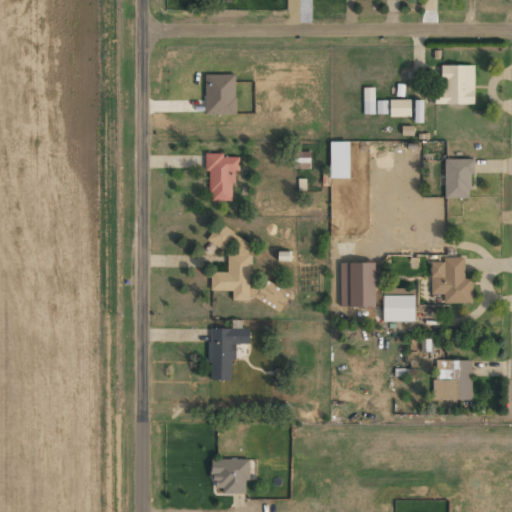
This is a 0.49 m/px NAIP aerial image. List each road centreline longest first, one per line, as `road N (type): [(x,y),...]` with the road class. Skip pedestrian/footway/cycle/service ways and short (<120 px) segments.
road 1 (residential): [(142,410),(142,0)]
road 2 (residential): [(143,29),(511,27)]
